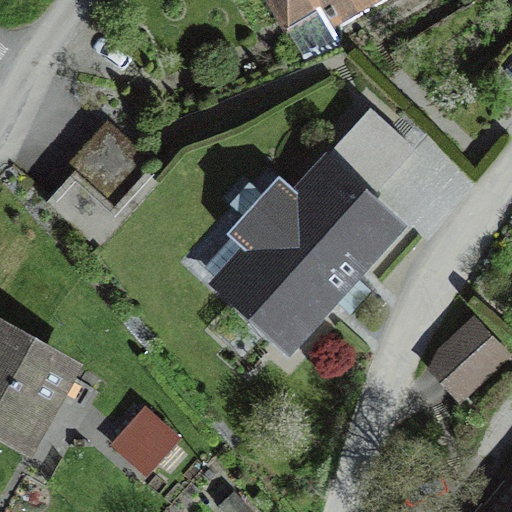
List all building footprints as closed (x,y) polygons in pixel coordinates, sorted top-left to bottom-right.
[(259,0),(289,53),(386,0),(259,0)] [(411,230),(320,142),(184,282),(275,370),(411,230)] [(502,363),(475,332),(424,377),(452,407),(502,363)] [(85,380),(0,334),(0,451),(36,471),(85,380)] [(139,406),(97,449),(129,481),(172,438),(139,406)] [(511,511),(511,482),(488,511),(511,511)]
